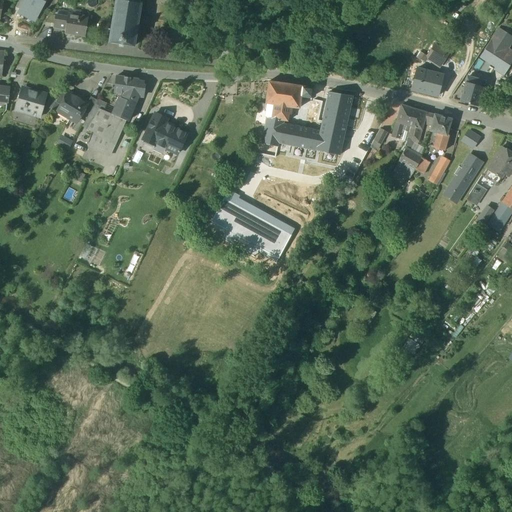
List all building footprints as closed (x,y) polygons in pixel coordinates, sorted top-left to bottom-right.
[(24,0),(19,10),(36,19),(45,0),(24,0)] [(115,0),(109,42),(134,47),(141,4),(138,0),(115,0)] [(460,0),(459,4),(454,2),(451,8),(459,13),(466,7),(469,2),(464,0),(460,0)] [(65,33),(85,36),(88,18),(80,16),(68,14),(67,17),(57,15),(55,15),(53,28),(65,30),(65,33)] [(366,20),(360,30),(356,38),(361,41),(365,34),(371,23),(366,20)] [(511,38),(498,29),(485,50),(500,60),(509,66),(511,60),(511,53),(507,50),(511,42),(511,38)] [(427,58),(440,66),(447,56),(433,46),(426,57),(427,58)] [(480,57),(495,67),(496,67),(500,60),(485,50),(480,57)] [(413,57),(417,59),(417,58),(424,62),(427,58),(426,57),(417,51),(413,57)] [(509,66),(500,60),(496,67),(495,67),(493,70),(503,76),(509,66)] [(416,69),(411,90),(437,96),(443,75),(416,69)] [(123,94),(136,96),(138,82),(138,80),(116,76),(114,93),(123,94)] [(460,102),(477,106),(484,83),(466,78),(460,102)] [(283,121),(287,122),(290,107),(299,109),(301,96),(310,98),(311,98),(312,90),(313,88),(302,87),(268,82),(265,104),(266,104),(274,105),(271,119),(283,121)] [(0,102),(7,103),(8,89),(0,88),(0,102)] [(38,117),(40,118),(46,94),(40,92),(39,95),(21,90),(17,105),(18,106),(19,104),(25,105),(23,112),(39,116),(38,117)] [(55,103),(61,106),(67,94),(62,91),(57,100),(55,103)] [(69,119),(76,123),(83,112),(87,104),(68,93),(67,94),(61,106),(59,109),(68,115),(69,119)] [(328,93),(320,131),(315,151),(339,156),(352,97),(328,93)] [(126,121),(136,96),(123,94),(121,98),(114,115),(126,120),(125,121),(126,121)] [(128,121),(138,97),(136,96),(126,121),(128,121)] [(83,112),(89,115),(97,101),(91,97),(87,104),(83,112)] [(114,115),(121,98),(119,97),(112,114),(114,115)] [(55,103),(57,100),(49,98),(46,108),(51,110),(55,103)] [(97,100),(97,101),(89,115),(94,118),(99,109),(104,111),(106,104),(97,100)] [(18,106),(17,105),(15,111),(38,117),(39,116),(23,112),(25,105),(19,104),(18,106)] [(271,119),(274,105),(266,104),(264,117),(267,118),(271,119)] [(406,141),(407,138),(410,127),(413,127),(415,119),(409,117),(411,113),(408,112),(410,108),(401,105),(396,123),(392,137),(399,139),(406,141)] [(426,113),(410,108),(408,112),(411,113),(409,117),(415,119),(413,127),(410,127),(407,138),(416,140),(419,141),(422,127),(426,113)] [(94,133),(115,143),(125,121),(126,120),(114,115),(112,114),(104,111),(99,109),(94,118),(87,130),(94,133)] [(422,127),(429,129),(433,115),(426,113),(422,127)] [(167,119),(155,114),(141,142),(153,148),(155,144),(165,148),(177,154),(178,152),(179,153),(179,151),(187,134),(165,124),(167,119)] [(82,127),(87,130),(94,118),(89,115),(82,127)] [(430,131),(437,133),(446,136),(446,135),(450,120),(434,115),(430,131)] [(267,118),(262,140),(278,143),(282,124),(283,121),(271,119),(267,118)] [(320,131),(282,124),(278,143),(315,151),(320,131)] [(374,141),(380,144),(387,133),(380,129),(374,141)] [(82,141),(89,144),(94,133),(87,130),(82,141)] [(468,131),(462,141),(472,148),(479,138),(468,131)] [(110,155),(115,143),(94,133),(89,144),(88,145),(110,155)] [(449,136),(446,135),(446,136),(437,133),(432,148),(444,151),(449,136)] [(73,142),(61,135),(56,144),(68,150),(73,142)] [(416,140),(407,138),(406,141),(403,148),(406,150),(409,151),(414,143),(418,145),(418,144),(416,143),(416,140)] [(380,144),(374,141),(370,148),(376,152),(380,144)] [(424,148),(418,145),(414,143),(409,151),(417,156),(421,158),(424,148)] [(153,148),(162,153),(165,148),(155,144),(153,148)] [(492,163),(487,170),(501,178),(503,174),(509,177),(511,172),(511,171),(511,170),(511,154),(501,147),(492,163)] [(399,162),(410,168),(417,156),(409,151),(406,150),(399,162)] [(469,154),(467,158),(479,166),(482,163),(469,154)] [(421,158),(417,156),(410,168),(414,170),(420,174),(427,161),(421,158)] [(429,182),(436,186),(436,185),(450,161),(443,157),(429,182)] [(467,158),(466,157),(460,167),(458,166),(453,174),(455,175),(447,188),(460,197),(480,166),(479,166),(467,158)] [(430,163),(427,161),(420,174),(424,176),(430,163)] [(410,168),(399,162),(394,172),(409,180),(414,170),(410,168)] [(496,185),(501,178),(487,170),(483,176),(496,185)] [(482,175),(476,184),(486,190),(496,185),(483,176),(482,175)] [(469,195),(479,201),(486,190),(476,184),(469,195)] [(511,187),(502,203),(511,209),(511,187)] [(447,188),(443,195),(456,203),(460,197),(447,188)] [(238,198),(239,197),(229,191),(210,226),(225,234),(234,239),(247,246),(257,252),(276,262),(291,234),(281,229),(274,240),(229,215),(238,198)] [(476,206),(479,201),(469,195),(466,200),(476,206)] [(293,229),(238,198),(229,215),(274,240),(281,229),(291,234),(293,229)] [(511,213),(511,209),(502,203),(487,224),(499,232),(511,213)] [(494,211),(486,205),(474,222),(482,228),(494,211)] [(234,239),(225,234),(222,239),(231,244),(234,239)] [(511,245),(507,242),(499,253),(500,253),(497,257),(507,265),(511,257),(511,245)] [(257,252),(247,246),(245,251),(255,257),(257,252)] [(207,273),(214,274),(221,271),(225,264),(224,257),(220,251),(214,248),(206,249),(201,254),(199,261),(201,268),(207,273)] [(470,276),(481,261),(475,257),(464,271),(470,276)] [(492,294),(511,272),(506,268),(488,290),(492,294)] [(352,283),(344,278),(340,286),(348,291),(352,283)] [(358,318),(369,324),(376,312),(365,306),(358,318)] [(419,346),(409,338),(402,347),(413,354),(419,346)]
